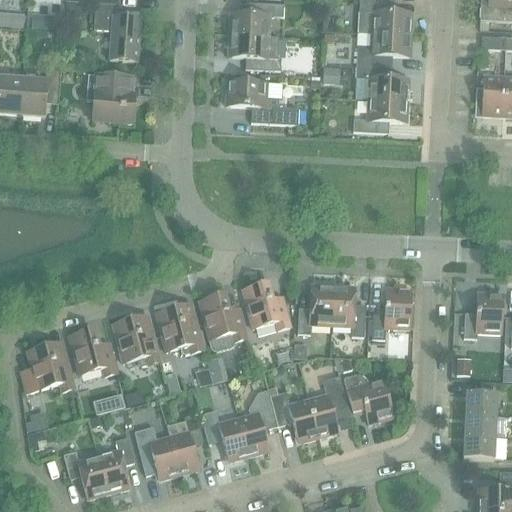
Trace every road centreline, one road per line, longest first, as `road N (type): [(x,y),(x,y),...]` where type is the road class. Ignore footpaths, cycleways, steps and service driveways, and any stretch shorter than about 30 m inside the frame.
road 1 (residential): [(56,511),(19,470),(3,365),(12,338),(219,279),(236,239)]
road 2 (residential): [(169,511),(422,450)]
road 3 (residential): [(511,159),(437,156),(443,0)]
road 4 (residential): [(422,450),(432,250)]
road 5 (residential): [(432,250),(236,239)]
road 6 (residential): [(180,158),(0,152)]
road 7 (residential): [(180,158),(187,0)]
